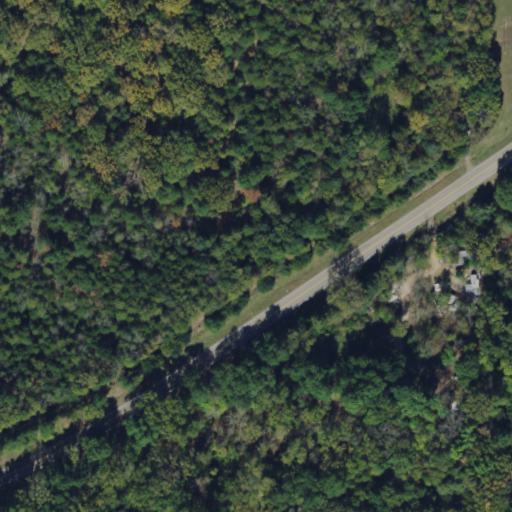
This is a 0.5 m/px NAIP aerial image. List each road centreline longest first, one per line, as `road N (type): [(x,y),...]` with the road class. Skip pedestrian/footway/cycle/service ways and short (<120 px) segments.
road 1 (tertiary): [(511,147),(104,426),(0,472)]
road 2 (residential): [(478,170),(466,0)]
